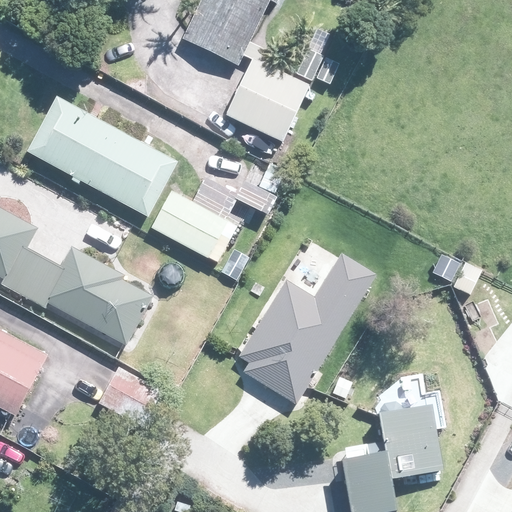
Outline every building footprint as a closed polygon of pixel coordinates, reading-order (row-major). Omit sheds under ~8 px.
[(202,0),(189,28),(184,41),(239,67),(243,57),(253,62),(227,117),(247,126),(243,136),(278,153),(308,88),(265,67),(267,61),(271,54),(250,44),(271,2),(277,5),(278,0),(202,0)] [(351,37),(323,26),(303,74),(332,85),(351,37)] [(104,122),(100,119),(66,102),(37,157),(154,219),(183,164),(104,122)] [(204,208),(189,201),(180,196),(160,233),(225,268),(245,231),(235,225),(204,208)] [(0,279),(5,282),(3,285),(25,297),(46,260),(27,249),(38,231),(33,228),(0,209),(0,279)] [(116,274),(78,252),(72,249),(61,268),(46,260),(25,297),(45,309),(49,303),(127,347),(153,300),(123,282),(125,278),(116,274)] [(288,287),(243,364),(314,405),(384,284),(346,263),(321,306),(288,287)] [(0,331),(0,408),(16,417),(48,357),(0,331)] [(121,369),(100,406),(142,430),(163,393),(121,369)] [(415,511),(411,480),(453,473),(443,408),(414,412),(414,408),(407,403),(394,405),(390,410),(391,417),(395,445),(378,447),(380,459),(352,464),(354,481),(358,511),(415,511)]
